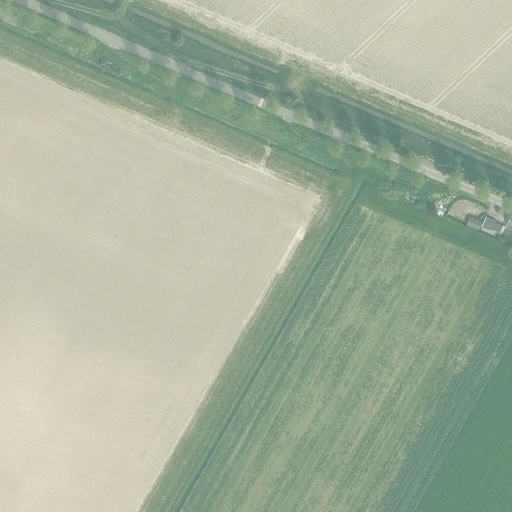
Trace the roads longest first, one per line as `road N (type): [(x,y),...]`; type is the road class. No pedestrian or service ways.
road 1 (residential): [(511,207),(232,88)]
road 2 (unclassified): [(232,88),(20,0)]
